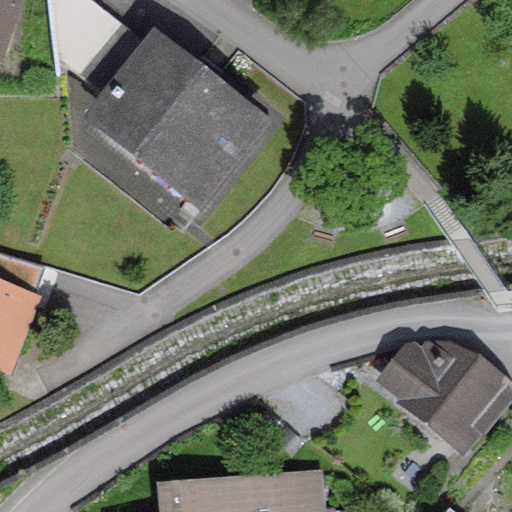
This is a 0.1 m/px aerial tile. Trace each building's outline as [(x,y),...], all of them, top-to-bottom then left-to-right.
[(0,0),(0,25),(5,12),(14,16),(19,0),(0,0)] [(57,60),(115,106),(106,118),(198,191),(258,114),(197,63),(186,78),(157,54),(154,59),(80,0),(46,0),(53,76),(58,76),(57,60)] [(0,359),(9,332),(19,335),(30,303),(44,308),(52,283),(0,262),(0,359)] [(411,351),(384,384),(468,450),(510,398),(448,345),(423,346),(411,351)] [(353,511),(354,511),(340,511),(317,511),(314,480),(320,480),(320,476),(173,490),(175,511),(353,511)]
